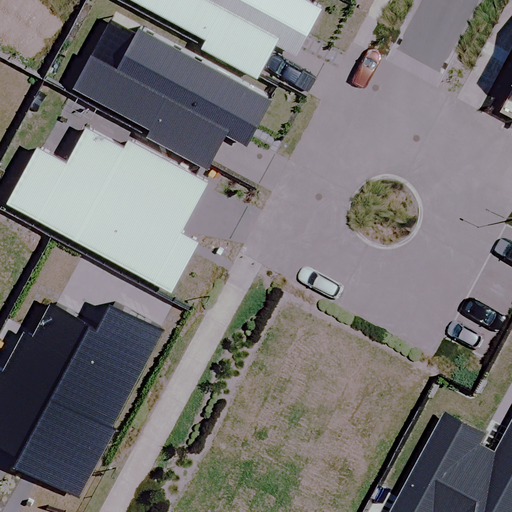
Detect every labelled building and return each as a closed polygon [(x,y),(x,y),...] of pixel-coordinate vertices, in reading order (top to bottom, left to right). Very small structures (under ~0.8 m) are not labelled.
[(313,6),(301,0),(136,0),(202,35),(197,45),(251,74),(269,41),(288,52),(313,6)] [(269,96),(134,24),(113,64),(87,50),(67,87),(146,129),(143,136),(202,168),(220,134),(242,146),(269,96)] [(30,148),(0,202),(162,289),(188,242),(171,233),(199,182),(121,140),(117,149),(79,129),(60,164),(30,148)] [(0,446),(15,454),(11,463),(72,496),(108,429),(104,427),(156,330),(101,301),(86,329),(42,305),(26,336),(20,332),(0,368),(0,446)] [(511,511),(511,423),(500,446),(446,417),(394,511),(511,511)]
